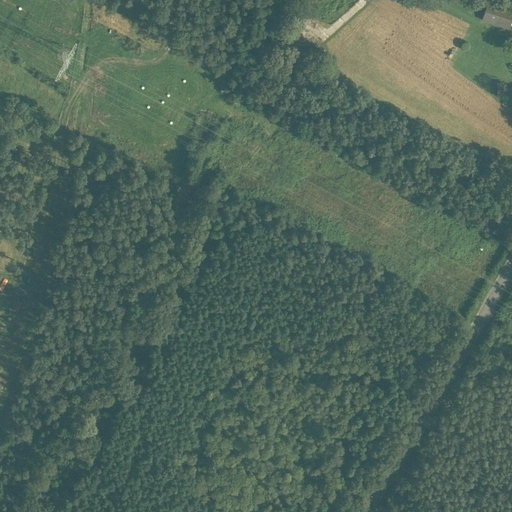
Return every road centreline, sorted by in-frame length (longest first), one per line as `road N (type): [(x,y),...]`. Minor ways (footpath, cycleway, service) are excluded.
road 1 (tertiary): [(365,511),(511,265)]
road 2 (track): [(174,0),(166,54),(103,59),(65,118)]
